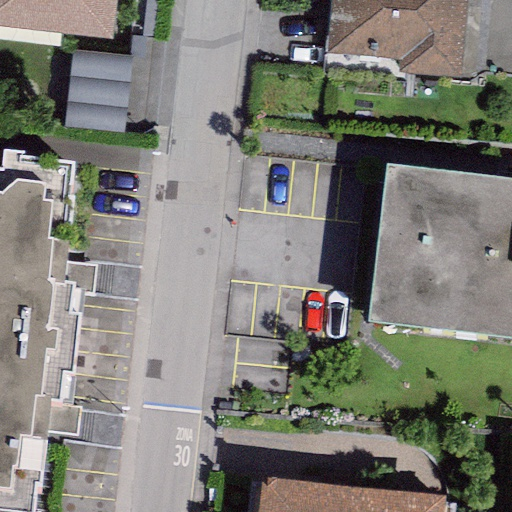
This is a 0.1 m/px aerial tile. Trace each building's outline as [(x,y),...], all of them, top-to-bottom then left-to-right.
[(101,0),(0,0),(0,10),(100,21),(101,0)] [(451,0),(321,0),(315,55),(444,69),(451,0)] [(74,120),(131,128),(140,55),(84,48),(74,120)] [(0,151),(0,332),(62,339),(81,160),(0,151)] [(511,196),(392,182),(375,330),(511,345),(511,196)] [(0,332),(0,511),(43,511),(62,339),(0,332)] [(442,511),(443,511),(258,492),(256,511),(442,511)]
